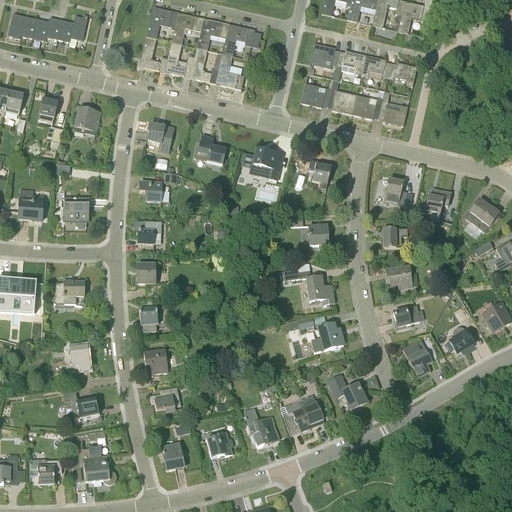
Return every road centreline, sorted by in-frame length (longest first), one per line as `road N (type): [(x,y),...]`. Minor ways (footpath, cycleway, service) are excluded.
road 1 (residential): [(403,417),(359,289),(355,202),(364,142)]
road 2 (residential): [(153,505),(120,347),(116,252)]
road 3 (residential): [(116,252),(133,90)]
road 4 (residential): [(511,183),(364,142)]
road 5 (residential): [(437,59),(294,27)]
road 6 (residential): [(272,121),(133,90)]
road 7 (residential): [(153,505),(286,470)]
road 8 (residential): [(286,470),(403,417)]
road 9 (residential): [(294,27),(172,0)]
road 10 (residential): [(403,417),(511,355)]
